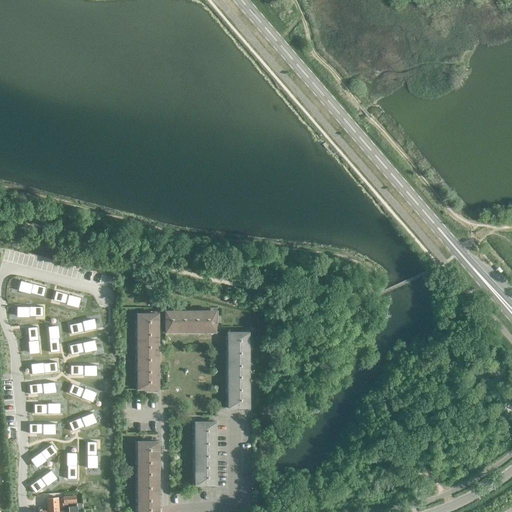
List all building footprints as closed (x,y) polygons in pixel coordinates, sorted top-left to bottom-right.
[(177,333),(177,313),(164,313),(164,333),(177,333)] [(177,313),(177,333),(189,333),(189,313),(177,313)] [(189,313),(189,333),(202,333),(202,313),(189,313)] [(202,313),(202,333),(215,333),(214,313),(202,313)] [(137,327),(156,327),(156,314),(137,314),(137,327)] [(156,327),(137,327),(137,339),(156,339),(156,327)] [(226,345),(246,345),(246,332),(226,332),(226,345)] [(137,352),(156,352),(156,339),(137,339),(137,352)] [(227,358),(246,357),(246,345),(226,345),(227,358)] [(137,364),(156,364),(156,352),(137,352),(137,364)] [(227,370),(246,370),(246,357),(227,358),(227,370)] [(494,377),(501,371),(493,362),(487,367),(494,377)] [(137,376),(156,376),(156,364),(137,364),(137,376)] [(246,370),(227,370),(227,383),(246,382),(246,370)] [(156,376),(137,376),(137,389),(156,389),(156,376)] [(227,395),(246,395),(246,382),(227,383),(227,395)] [(246,395),(227,395),(227,408),(246,408),(246,395)] [(194,435),(213,435),(213,422),(194,422),(194,435)] [(194,447),(213,447),(213,435),(194,435),(194,447)] [(137,455),(157,455),(157,441),(137,442),(137,455)] [(213,447),(194,447),(194,460),(214,460),(213,447)] [(137,467),(157,467),(157,455),(137,455),(137,467)] [(214,460),(194,460),(194,472),(214,472),(214,460)] [(157,467),(137,467),(137,480),(157,480),(157,467)] [(214,472),(194,472),(194,485),(201,485),(214,485),(214,472)] [(157,480),(137,480),(137,492),(157,492),(157,480)] [(137,505),(157,504),(157,492),(137,492),(137,505)] [(47,510),(34,511),(33,511),(85,511),(83,511),(83,509),(83,510),(83,511),(78,511),(77,507),(69,508),(69,511),(65,511),(58,511),(58,497),(47,498),(47,510)]
